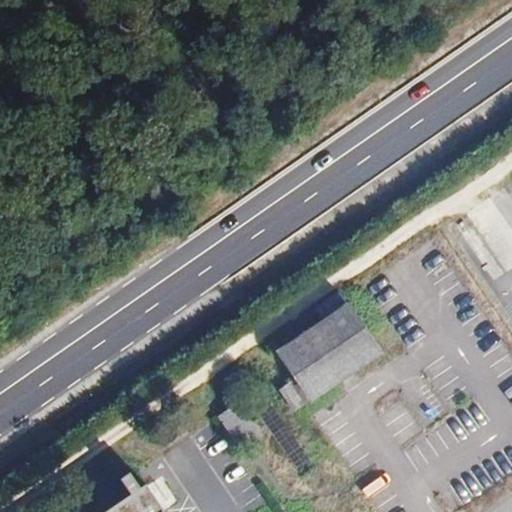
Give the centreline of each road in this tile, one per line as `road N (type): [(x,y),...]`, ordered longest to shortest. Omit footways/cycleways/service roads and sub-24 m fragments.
road 1 (primary): [(0,403),(511,49)]
road 2 (track): [(23,511),(511,164)]
